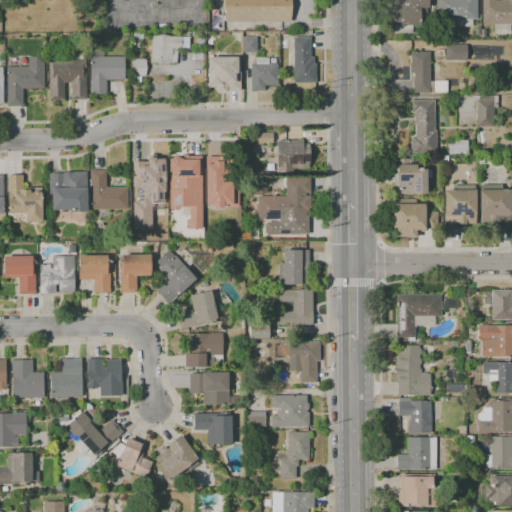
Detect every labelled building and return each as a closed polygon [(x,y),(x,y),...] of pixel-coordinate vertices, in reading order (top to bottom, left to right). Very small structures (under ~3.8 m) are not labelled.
[(290,0),(290,22),(225,22),(225,21),(223,21),(222,16),(225,16),(225,0),(290,0)] [(412,33),(394,33),(394,25),(392,25),(392,24),(388,24),(388,0),(428,0),(429,8),(428,8),(428,21),(420,21),(420,25),(412,25),(412,33)] [(472,27),(449,27),(449,19),(436,19),(436,0),(476,0),(477,19),(472,19),(472,27)] [(494,34),(494,25),(482,25),(482,0),(511,0),(511,24),(511,34),(494,34)] [(142,40),(132,40),(132,32),(146,33),(145,38),(142,38),(142,40)] [(177,63),(150,62),(152,35),(189,37),(189,49),(177,48),(177,63)] [(257,53),(243,53),(243,37),(257,37),(257,53)] [(316,82),(293,82),(293,37),(311,37),(311,57),(314,57),(314,63),(316,63),(316,82)] [(445,60),(445,45),(467,45),(467,60),(445,60)] [(106,94),(90,94),(90,57),(91,57),(91,48),(103,48),(103,56),(124,56),(125,80),(106,80),(106,94)] [(205,61),(193,61),(193,50),(205,50),(205,61)] [(447,92),(414,93),(414,73),(411,73),(411,53),(429,53),(429,81),(447,81),(447,92)] [(22,106),(7,106),(6,67),(28,67),(28,57),(43,57),(44,89),(22,89),(22,106)] [(226,92),(218,92),(218,88),(208,88),(208,57),(240,57),(240,91),(227,91),(226,92)] [(141,84),(131,83),(132,58),(146,59),(145,77),(141,77),(141,84)] [(264,90),(251,90),(251,64),(256,64),(256,58),(269,58),(269,64),(270,64),(270,58),(275,58),(275,64),(278,64),(278,86),(264,86),(264,90)] [(49,100),(49,61),(86,60),(87,99),(71,100),(71,82),(64,82),(64,100),(49,100)] [(494,126),(476,126),(476,102),(473,102),(473,96),(498,96),(498,109),(494,109),(494,126)] [(411,154),(411,137),(413,137),(413,124),(414,124),(414,112),(410,112),(410,101),(434,100),(434,131),(436,130),(436,153),(411,154)] [(273,143),(258,143),(258,133),(257,133),(257,127),(262,127),(262,133),(273,133),(273,143)] [(293,174),(277,174),(277,141),(303,140),(303,144),(309,144),(309,168),(293,169),(293,174)] [(448,155),(448,141),(467,141),(468,154),(448,155)] [(179,210),(170,210),(170,207),(169,207),(169,159),(171,159),(173,157),(176,157),(178,157),(179,157),(179,155),(188,155),(188,156),(202,156),(202,198),(203,198),(203,229),(188,229),(188,219),(189,219),(189,216),(179,216),(179,210)] [(204,156),(204,207),(232,206),(232,182),(223,182),(223,156),(204,156)] [(131,229),(150,229),(151,202),(163,202),(164,158),(145,158),(145,161),(131,161),(131,188),(137,188),(136,202),(131,202),(131,229)] [(400,194),(399,186),(394,186),(393,159),(410,158),(410,164),(417,164),(417,168),(426,168),(426,171),(431,171),(431,178),(426,178),(427,193),(414,193),(414,194),(400,194)] [(127,209),(90,209),(90,188),(87,188),(87,180),(90,180),(90,170),(106,170),(106,187),(127,187),(127,209)] [(87,212),(70,212),(70,210),(52,210),(51,195),(49,195),(49,174),(63,173),(63,172),(86,172),(87,212)] [(42,223),(25,223),(24,214),(7,214),(7,176),(23,175),(23,191),(42,191),(42,223)] [(262,195),(249,195),(249,176),(262,176),(262,178),(264,178),(264,193),(262,193),(262,195)] [(459,229),(445,229),(445,216),(444,216),(444,190),(448,190),(453,190),(453,185),(474,185),(474,190),(476,190),(476,214),(475,214),(475,224),(466,224),(466,225),(459,225),(459,229)] [(494,228),(494,225),(489,225),(489,224),(480,224),(480,214),(479,214),(479,190),(480,190),(480,185),(502,185),(502,190),(511,190),(511,213),(510,213),(510,228),(494,228)] [(305,219),(258,219),(258,212),(256,212),(256,204),(257,204),(257,196),(272,196),(272,194),(275,194),(275,196),(310,196),(310,211),(305,211),(305,219)] [(416,237),(396,238),(396,228),(393,228),(393,204),(393,199),(415,199),(415,204),(424,204),(424,212),(437,212),(437,228),(425,229),(423,229),(423,232),(416,232),(416,237)] [(309,284),(284,285),(284,284),(280,284),(280,282),(279,282),(279,265),(283,265),(283,250),(309,250),(309,258),(309,284)] [(137,293),(120,293),(120,267),(119,267),(119,257),(122,257),(122,254),(151,254),(151,276),(137,276),(137,293)] [(110,293),(93,293),(93,279),(78,279),(78,255),(107,255),(107,262),(110,262),(110,267),(110,293)] [(168,304),(154,289),(163,280),(156,273),(174,255),(196,278),(168,304)] [(18,294),(18,278),(4,278),(4,256),(32,256),(32,258),(35,258),(35,268),(34,268),(34,294),(18,294)] [(55,294),(40,294),(40,284),(40,270),(39,270),(39,265),(50,264),(50,268),(52,268),(52,256),(74,256),(74,292),(59,292),(59,285),(55,285),(55,294)] [(203,288),(200,283),(205,280),(208,285),(203,288)] [(295,327),(287,327),(287,325),(279,325),(279,312),(280,312),(280,302),(279,302),(279,291),(312,290),(313,325),(295,325),(295,327)] [(511,319),(491,320),(491,304),(482,304),(482,292),(491,292),(491,290),(511,290),(511,319)] [(181,330),(176,314),(193,310),(189,296),(210,291),(217,319),(216,319),(217,322),(206,324),(181,330)] [(415,341),(400,341),(400,339),(408,339),(408,338),(396,338),(396,295),(441,295),(441,302),(442,302),(443,314),(440,314),(440,315),(438,315),(438,326),(415,326),(415,337),(415,341)] [(269,339),(249,339),(249,322),(269,322),(269,339)] [(511,356),(481,356),(481,340),(478,340),(478,325),(488,325),(511,325),(511,356)] [(214,367),(185,368),(185,354),(191,354),(191,345),(186,345),(186,334),(222,333),(222,364),(214,364),(214,367)] [(300,383),(300,382),(292,383),(291,343),(299,343),(299,342),(319,341),(319,361),(316,361),(316,382),(300,383)] [(395,383),(395,356),(397,356),(397,346),(419,345),(419,348),(421,350),(421,354),(419,355),(419,358),(421,359),(421,363),(420,365),(420,369),(421,370),(421,374),(422,374),(422,373),(427,373),(427,374),(430,374),(430,396),(414,396),(414,395),(397,395),(397,383),(395,383)] [(121,396),(100,396),(99,384),(98,384),(98,388),(87,388),(87,359),(102,358),(102,368),(105,368),(105,360),(121,360),(121,396)] [(50,398),(50,373),(61,372),(61,359),(81,359),(81,397),(50,398)] [(12,398),(12,373),(11,373),(11,360),(32,360),(32,373),(43,372),(43,397),(12,398)] [(511,393),(495,393),(495,381),(489,381),(489,372),(483,372),(482,362),(496,362),(511,362),(511,393)] [(227,405),(202,405),(202,394),(189,394),(189,373),(228,373),(228,391),(227,391),(227,396),(235,396),(235,404),(227,404),(227,405)] [(463,392),(448,392),(448,384),(462,384),(462,385),(465,385),(466,390),(462,390),(463,392)] [(307,411),(307,413),(309,413),(309,427),(271,427),(271,415),(277,415),(277,407),(270,407),(270,395),(307,395),(307,402),(309,405),(309,408),(307,411)] [(409,433),(408,420),(410,420),(410,415),(398,416),(398,398),(409,398),(409,401),(430,401),(431,433),(409,433)] [(511,433),(477,433),(477,412),(483,412),(482,407),(490,407),(490,400),(511,399),(511,433)] [(90,460),(77,445),(80,442),(75,435),(73,437),(65,427),(83,411),(94,423),(93,424),(99,430),(112,419),(123,432),(120,435),(119,434),(103,449),(104,450),(97,456),(96,455),(90,460)] [(18,447),(0,447),(0,413),(11,413),(11,412),(26,412),(26,433),(27,433),(27,438),(26,438),(26,439),(22,439),(22,442),(24,442),(24,446),(18,446),(18,447)] [(231,445),(207,445),(207,430),(194,430),(193,414),(220,414),(220,413),(229,412),(229,416),(231,416),(231,445)] [(247,429),(247,412),(265,412),(265,429),(247,429)] [(296,479),(280,478),(280,460),(282,460),(282,458),(286,458),(286,454),(287,454),(288,432),(309,432),(309,460),(298,460),(298,466),(296,466),(296,479)] [(167,481),(156,466),(160,464),(156,457),(160,454),(157,451),(164,446),(167,449),(169,448),(166,445),(167,444),(166,442),(178,434),(179,436),(180,435),(197,459),(196,460),(199,464),(188,471),(186,468),(167,481)] [(511,469),(489,469),(485,469),(485,455),(490,455),(490,436),(511,436),(511,469)] [(436,469),(397,469),(397,455),(408,455),(408,451),(406,450),(406,437),(436,437),(436,469)] [(145,478),(115,466),(127,438),(142,444),(139,452),(143,454),(141,457),(152,462),(145,478)] [(30,486),(19,486),(19,484),(0,484),(0,468),(7,468),(6,453),(31,453),(31,471),(38,471),(38,482),(30,482),(30,486)] [(110,461),(106,456),(110,453),(114,458),(110,461)] [(435,506),(398,506),(398,493),(400,493),(400,474),(436,474),(436,499),(435,499),(435,506)] [(511,506),(477,506),(477,486),(485,486),(485,485),(489,485),(489,474),(511,474),(511,506)] [(308,511),(272,511),(272,492),(314,492),(314,509),(308,509),(308,511)] [(43,511),(43,502),(64,502),(64,511),(43,511)]
